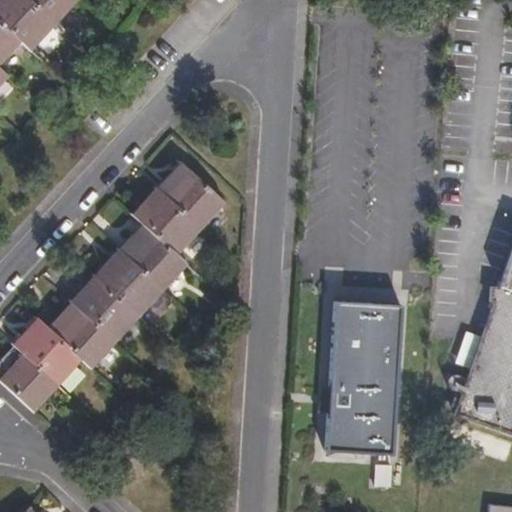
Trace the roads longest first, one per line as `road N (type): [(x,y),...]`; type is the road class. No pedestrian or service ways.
road 1 (residential): [(273,39),(244,511)]
road 2 (residential): [(273,39),(190,68),(0,278)]
road 3 (unclassified): [(493,15),(478,195)]
